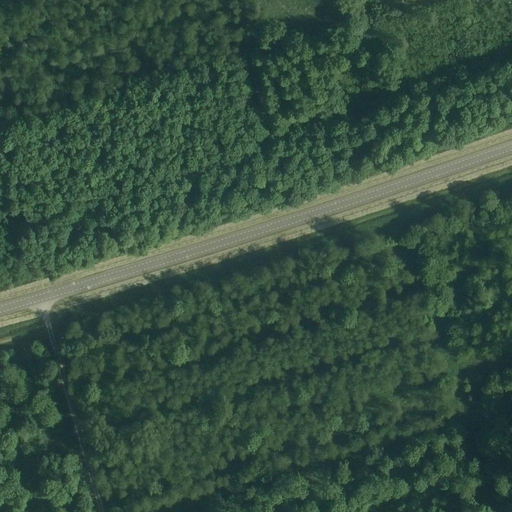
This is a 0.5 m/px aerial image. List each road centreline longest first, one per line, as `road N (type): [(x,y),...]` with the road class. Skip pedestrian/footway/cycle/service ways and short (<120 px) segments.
road 1 (tertiary): [(0,309),(511,145)]
road 2 (track): [(102,511),(39,298)]
